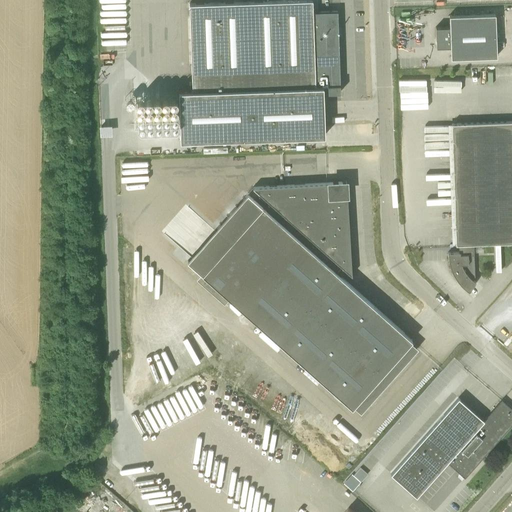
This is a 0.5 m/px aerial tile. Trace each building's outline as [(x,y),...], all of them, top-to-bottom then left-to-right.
[(337,11),(333,11),(313,12),(312,0),(296,0),(189,4),(192,90),(178,90),(180,140),(325,135),(323,93),(340,92),(337,11)] [(436,47),(450,47),(451,58),(497,56),(495,14),(449,15),(450,27),(436,27),(436,47)] [(135,110),(136,126),(175,125),(175,113),(174,94),(134,96),(134,100),(143,100),(144,110),(135,110)] [(473,244),(511,242),(511,121),(451,123),(456,244),(459,244),(459,252),(448,252),(448,254),(448,257),(448,258),(449,263),(450,265),(450,267),(451,269),(452,270),(453,272),(454,275),(455,277),(458,280),(458,281),(460,283),(462,285),(466,289),(467,290),(469,291),(475,282),(474,281),(472,279),(471,278),(469,277),(468,275),(467,274),(466,272),(465,271),(464,269),(463,267),(462,265),(461,264),(468,263),(468,255),(474,254),(473,244)] [(196,280),(219,300),(198,324),(325,437),(412,340),(341,276),(346,270),(352,275),(347,194),(343,195),(342,182),(253,187),(258,192),(253,198),(247,193),(187,261),(202,274),(196,280)] [(497,396),(489,404),(492,407),(500,399),(497,396)] [(465,478),(511,424),(511,408),(502,400),(484,420),(458,397),(391,474),(416,496),(447,462),(465,478)] [(352,473),(344,481),(353,489),(361,480),(352,473)] [(353,511),(316,478),(285,511),(353,511)]
